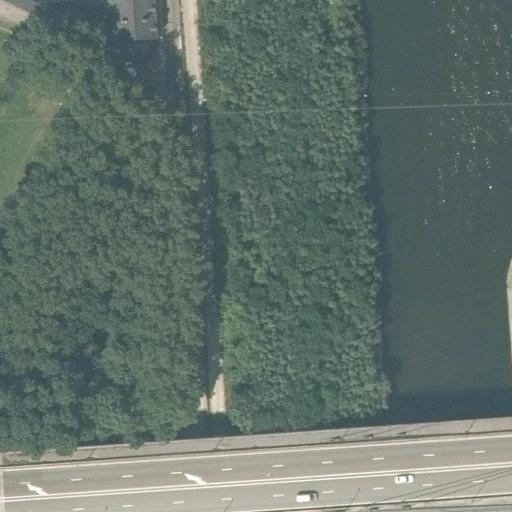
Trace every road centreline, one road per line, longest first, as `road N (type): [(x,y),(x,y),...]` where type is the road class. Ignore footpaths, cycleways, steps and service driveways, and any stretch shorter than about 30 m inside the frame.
road 1 (secondary): [(511,444),(0,481)]
road 2 (secondary): [(0,511),(511,474)]
road 3 (unclassified): [(172,102),(195,511)]
road 4 (unclassified): [(0,19),(172,102)]
